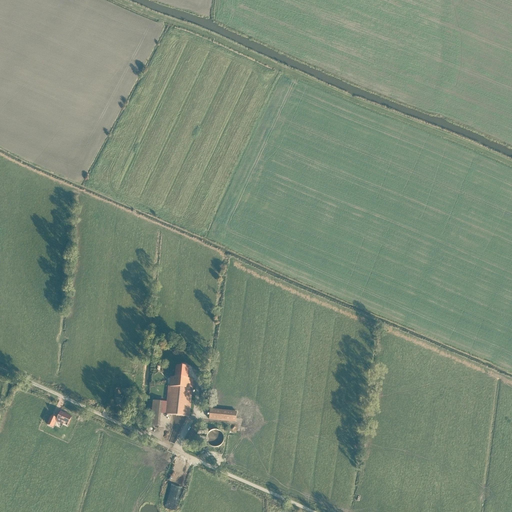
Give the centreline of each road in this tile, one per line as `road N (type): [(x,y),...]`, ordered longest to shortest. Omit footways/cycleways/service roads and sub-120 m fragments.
road 1 (residential): [(0,369),(312,511)]
road 2 (track): [(280,68),(119,0)]
